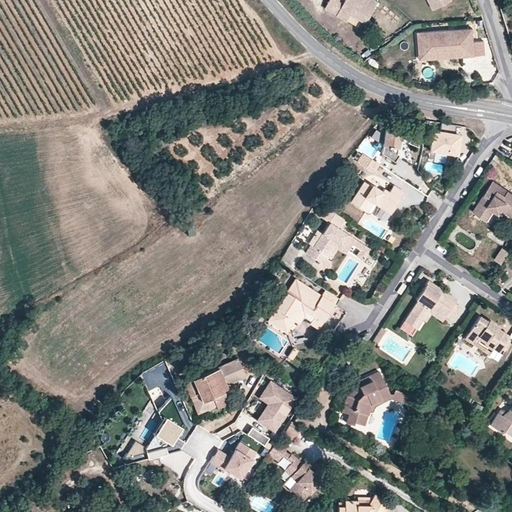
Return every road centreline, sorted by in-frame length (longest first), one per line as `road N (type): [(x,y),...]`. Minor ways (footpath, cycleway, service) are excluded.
road 1 (tertiary): [(507,115),(384,94),(317,53),(265,0)]
road 2 (residential): [(419,246),(507,115)]
road 3 (residential): [(343,334),(366,326),(419,246)]
